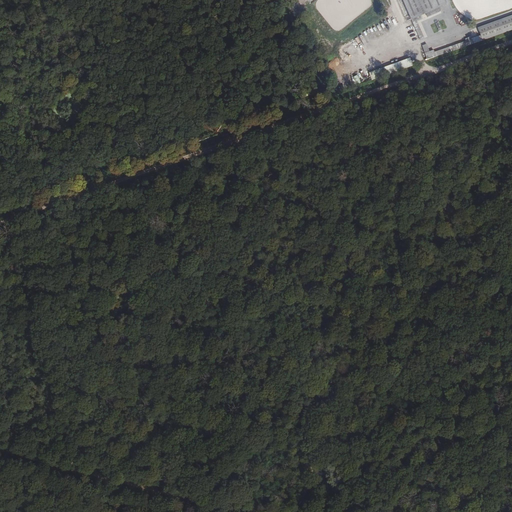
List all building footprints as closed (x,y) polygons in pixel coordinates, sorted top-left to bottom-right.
[(444,0),(402,0),(411,19),(446,4),(444,0)] [(511,15),(476,27),(478,35),(511,22),(511,15)] [(384,21),(377,23),(380,34),(387,32),(384,21)] [(427,44),(422,45),(427,60),(436,57),(434,50),(429,51),(427,44)] [(386,75),(412,66),(409,58),(383,67),(386,75)] [(353,77),(357,84),(364,81),(360,73),(353,77)] [(65,233),(55,237),(58,244),(67,239),(65,233)]
